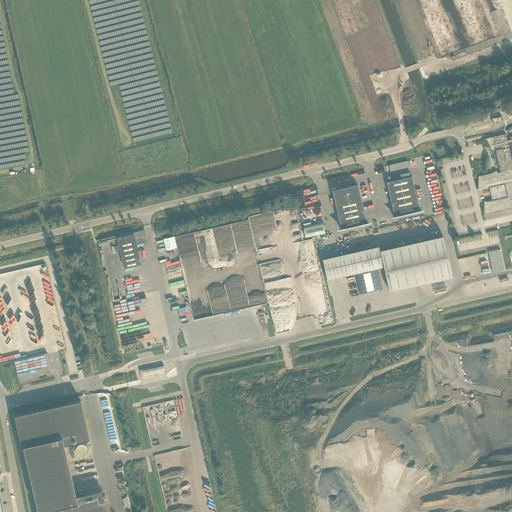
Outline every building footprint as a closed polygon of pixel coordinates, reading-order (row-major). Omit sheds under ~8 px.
[(470,0),(441,0),(432,4),(445,38),(480,25),(470,0)] [(486,138),(486,139),(487,139),(491,147),(495,146),(500,172),(479,177),(479,189),(478,189),(505,183),(509,197),(485,203),(485,215),(511,208),(511,139),(507,141),(506,134),(486,138)] [(420,211),(412,176),(387,182),(395,217),(420,211)] [(333,190),(335,197),(342,228),(340,229),(340,230),(368,223),(368,222),(366,223),(359,192),(357,184),(333,190)] [(306,237),(325,233),(323,222),(303,227),(306,237)] [(133,234),(118,238),(125,268),(140,265),(133,237),(133,234)] [(379,247),(323,260),(327,279),(384,266),(390,291),(453,276),(444,237),(380,252),(379,247)] [(125,279),(130,297),(147,292),(146,287),(142,288),(142,286),(139,287),(138,284),(134,285),(133,282),(129,284),(128,279),(125,279)] [(0,333),(15,335),(21,318),(20,318),(19,320),(16,314),(14,314),(10,305),(12,306),(9,300),(5,299),(3,317),(2,321),(0,320),(0,333)] [(125,301),(113,303),(117,325),(119,324),(119,323),(120,322),(120,321),(126,320),(125,318),(128,318),(125,301)] [(275,329),(276,336),(288,333),(287,326),(275,329)] [(164,365),(142,370),(143,377),(165,372),(164,365)] [(81,401),(15,416),(37,511),(106,511),(102,491),(75,497),(63,446),(90,440),(81,401)] [(167,458),(168,458),(167,453),(155,455),(157,465),(168,462),(167,458)]
